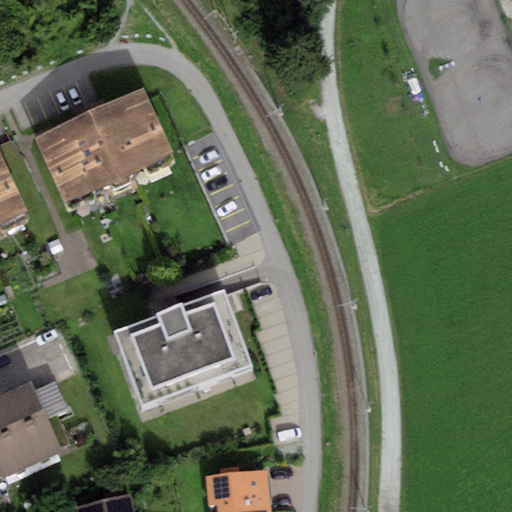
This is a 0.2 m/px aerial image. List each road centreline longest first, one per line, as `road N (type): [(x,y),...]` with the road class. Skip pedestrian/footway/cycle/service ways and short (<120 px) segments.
road 1 (residential): [(111,55),(163,57),(190,77),(227,138),(286,273),(309,368),(306,511)]
road 2 (unclassified): [(387,511),(393,464),(381,329),(332,78),(346,0)]
road 3 (residential): [(111,55),(0,101)]
